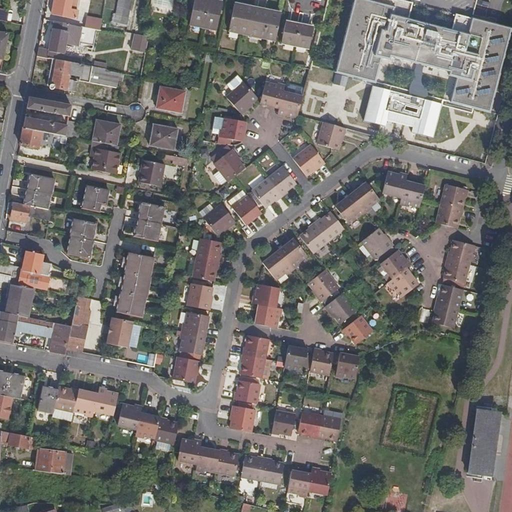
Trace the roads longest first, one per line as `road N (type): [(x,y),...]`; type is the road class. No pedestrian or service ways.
road 1 (residential): [(210,406),(173,398),(144,377),(0,349)]
road 2 (residential): [(495,178),(372,148),(314,194)]
road 3 (residential): [(426,308),(445,233),(481,241),(495,178)]
road 4 (residential): [(314,194),(248,246),(226,323)]
road 5 (residential): [(318,454),(205,431),(210,406)]
